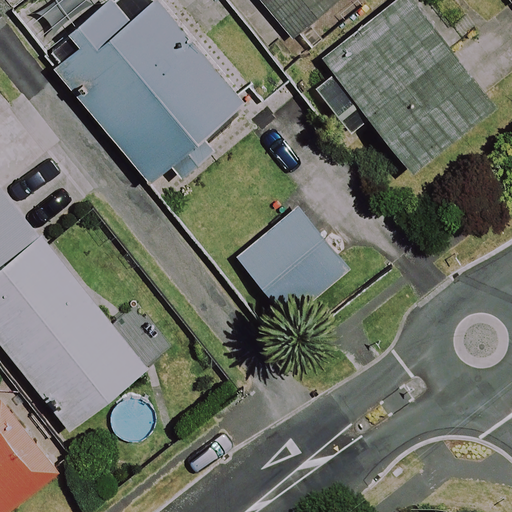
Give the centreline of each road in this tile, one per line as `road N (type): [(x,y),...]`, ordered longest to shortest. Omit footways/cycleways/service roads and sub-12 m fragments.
road 1 (tertiary): [(440,370),(255,511)]
road 2 (tertiary): [(440,370),(430,338),(443,307),(473,291),(511,302)]
